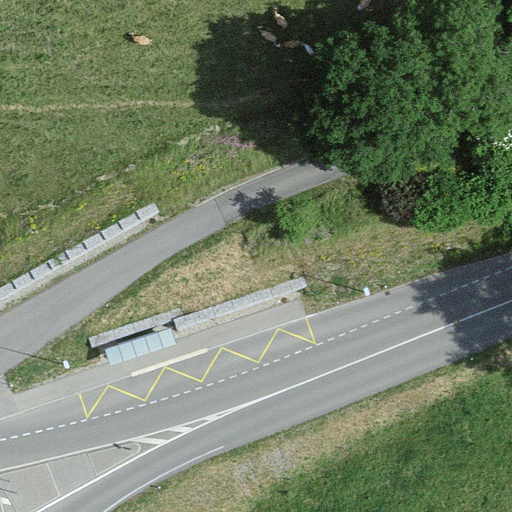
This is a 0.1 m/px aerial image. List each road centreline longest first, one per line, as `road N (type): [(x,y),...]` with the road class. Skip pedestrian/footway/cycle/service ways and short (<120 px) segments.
road 1 (residential): [(0,330),(219,216),(511,88)]
road 2 (primary): [(270,394),(0,454)]
road 3 (primary): [(511,299),(270,394)]
road 4 (primary): [(74,511),(270,394)]
